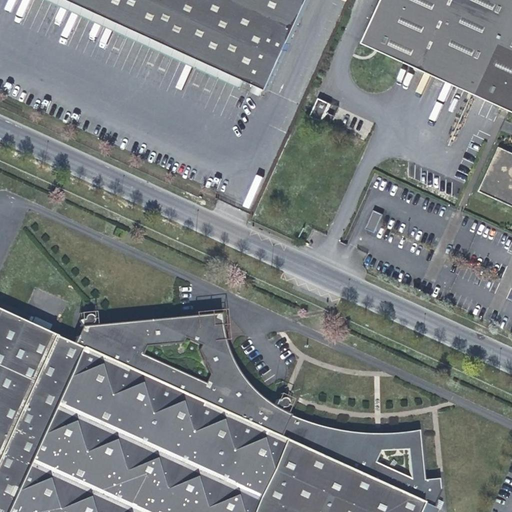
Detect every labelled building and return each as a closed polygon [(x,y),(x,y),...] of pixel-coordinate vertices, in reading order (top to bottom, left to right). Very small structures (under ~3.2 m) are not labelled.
[(64,0),(268,93),(310,0),(64,0)] [(511,0),(388,0),(366,50),(511,114),(511,0)] [(318,105),(311,121),(322,126),(329,110),(318,105)] [(481,198),(509,210),(511,205),(511,156),(501,152),(481,198)] [(374,217),(367,233),(376,238),(383,221),(374,217)] [(377,434),(360,435),(351,434),(338,431),(320,427),(303,421),(285,414),(287,411),(289,411),(291,411),(292,409),(293,408),(293,406),(293,404),(292,402),(291,401),(288,400),(286,401),(284,401),(282,403),(280,402),(276,408),(268,403),(261,398),(255,393),(250,387),(245,381),(239,370),(232,352),(229,340),(225,340),(224,331),(219,330),(218,316),(206,317),(206,314),(91,328),(92,326),(95,325),(97,322),(98,319),(98,317),(97,316),(95,315),(93,315),(90,316),(89,317),(88,319),(87,321),(84,321),(84,330),(77,345),(33,325),(0,309),(0,511),(438,511),(439,511),(435,510),(443,492),(443,481),(435,481),(427,480),(426,433),(377,434)]
